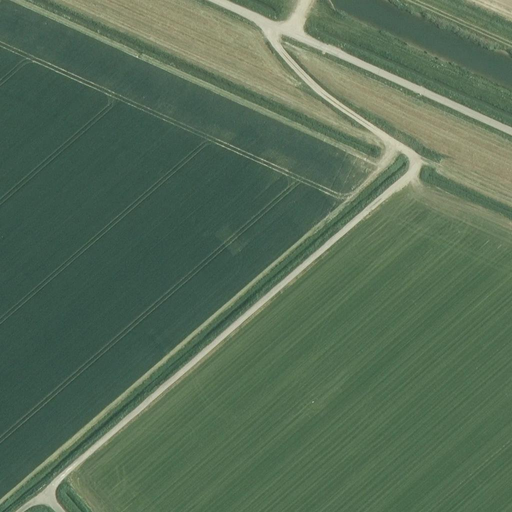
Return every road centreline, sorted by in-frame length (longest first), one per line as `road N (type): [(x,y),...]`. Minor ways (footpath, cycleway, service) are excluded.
road 1 (track): [(22,511),(408,176),(413,158)]
road 2 (unclassified): [(511,130),(221,0)]
road 3 (track): [(413,158),(319,92),(258,16)]
